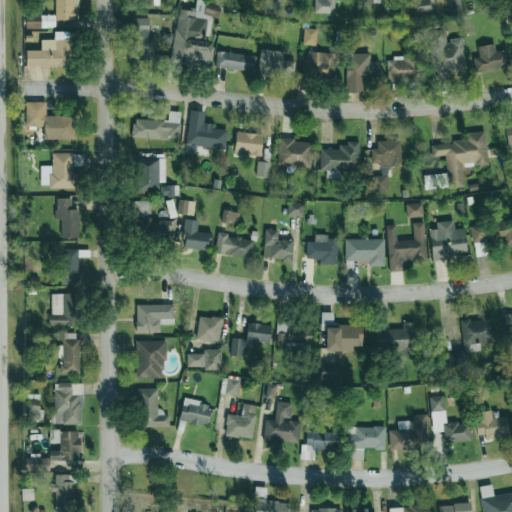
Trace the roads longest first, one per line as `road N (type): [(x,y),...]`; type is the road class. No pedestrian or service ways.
road 1 (residential): [(108,511),(104,0)]
road 2 (residential): [(511,93),(310,110),(149,90),(26,88)]
road 3 (residential): [(511,280),(321,295),(107,266)]
road 4 (residential): [(511,463),(391,479),(289,479),(108,455)]
